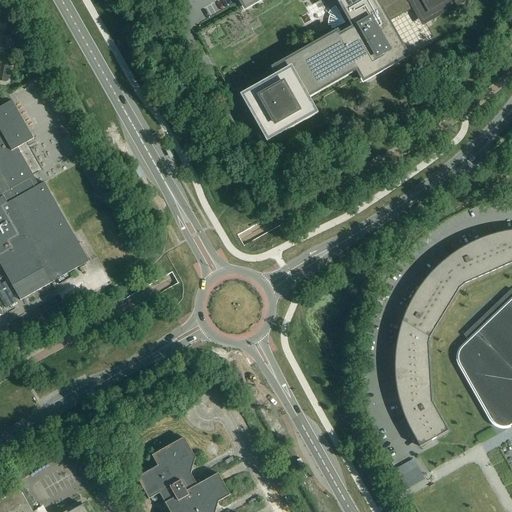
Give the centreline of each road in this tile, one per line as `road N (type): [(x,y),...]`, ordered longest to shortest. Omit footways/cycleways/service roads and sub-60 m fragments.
road 1 (primary): [(164,181),(61,0)]
road 2 (tertiary): [(511,110),(451,168),(353,235)]
road 3 (tertiary): [(147,358),(0,440)]
road 4 (primary): [(349,511),(281,390)]
